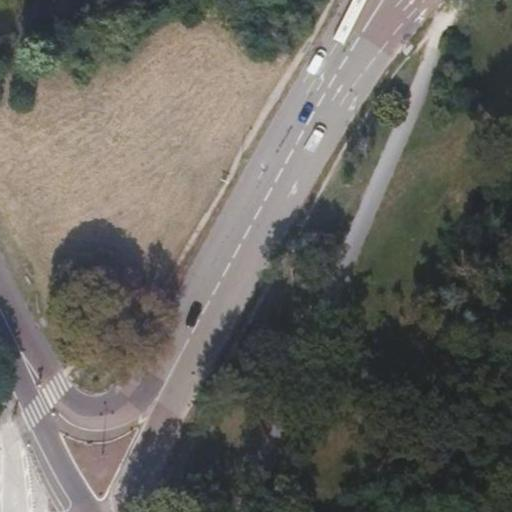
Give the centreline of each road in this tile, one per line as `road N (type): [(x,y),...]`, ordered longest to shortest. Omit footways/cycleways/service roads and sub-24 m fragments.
road 1 (secondary): [(160,395),(355,43)]
road 2 (unknown): [(511,295),(380,462),(362,511)]
road 3 (secondary): [(20,348),(33,411),(104,511)]
road 4 (secondary): [(20,348),(84,409),(120,410),(160,395)]
road 5 (secondary): [(120,511),(160,395)]
